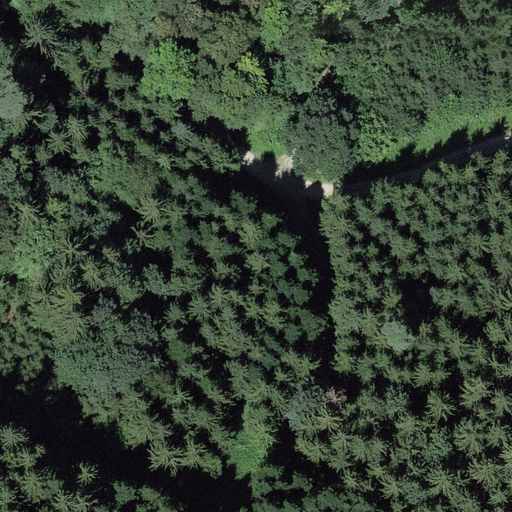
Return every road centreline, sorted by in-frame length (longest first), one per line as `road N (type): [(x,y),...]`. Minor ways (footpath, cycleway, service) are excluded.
road 1 (track): [(231,511),(315,406),(336,350),(325,256),(291,189),(351,191),(511,139)]
road 2 (track): [(396,0),(334,59),(291,189),(49,0)]
